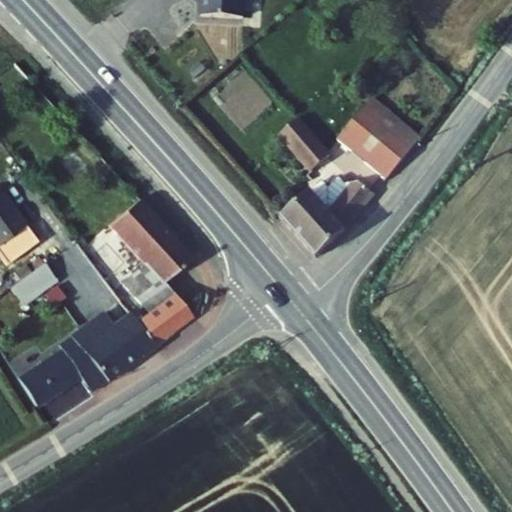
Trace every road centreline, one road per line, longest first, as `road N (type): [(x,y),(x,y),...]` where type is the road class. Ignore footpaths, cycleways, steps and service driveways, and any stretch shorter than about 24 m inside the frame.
road 1 (primary): [(25,0),(285,292)]
road 2 (tertiary): [(0,479),(213,347),(285,292)]
road 3 (tertiary): [(297,307),(381,229),(511,54)]
road 4 (primary): [(297,307),(454,511)]
